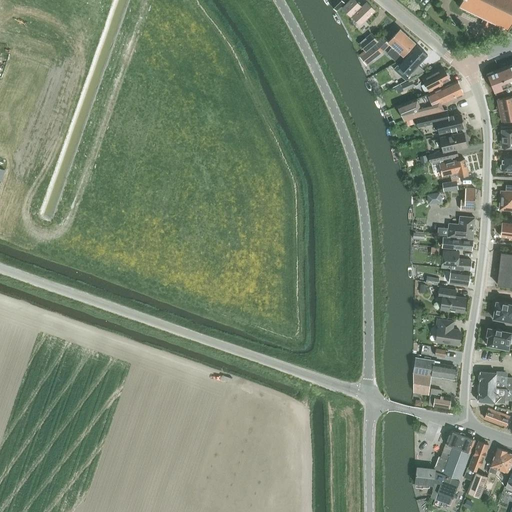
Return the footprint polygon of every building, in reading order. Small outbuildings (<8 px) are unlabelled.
[(336,11),(345,3),(342,0),(334,0),(332,3),(336,11)] [(354,0),(350,0),(342,8),(352,17),(353,17),(361,25),(375,10),(367,2),(362,7),(354,0)] [(511,0),(462,0),(459,6),(483,18),(479,24),(480,24),(488,28),(491,24),(492,22),(508,30),(511,23),(511,22),(511,0)] [(403,55),(415,43),(400,29),(389,42),(384,37),(378,42),(376,44),(366,52),(373,60),(390,44),(393,46),(390,50),(395,55),(399,51),(403,55)] [(371,34),(359,43),(365,50),(366,52),(376,44),(378,42),(371,34)] [(398,64),(393,69),(406,80),(424,70),(418,65),(419,65),(419,64),(421,61),(422,62),(421,61),(428,54),(417,45),(413,50),(412,49),(407,54),(407,55),(407,54),(408,55),(399,65),(398,64)] [(511,84),(511,64),(510,65),(501,69),(488,74),(496,95),(503,93),(502,89),(511,84)] [(432,72),(422,78),(428,90),(449,79),(448,78),(449,77),(447,73),(445,73),(443,68),(433,74),(432,72)] [(464,94),(457,81),(428,94),(399,106),(406,120),(407,120),(412,119),(417,117),(420,116),(444,110),(441,105),(464,94)] [(404,91),(412,87),(409,82),(402,86),(404,91)] [(511,95),(497,99),(500,110),(511,107),(511,95)] [(511,107),(500,110),(502,121),(511,119),(511,107)] [(417,117),(416,118),(418,127),(437,123),(439,134),(465,128),(461,113),(449,116),(447,109),(444,110),(420,116),(417,117)] [(503,147),(511,146),(511,129),(502,130),(503,147)] [(443,152),(429,155),(430,163),(457,157),(456,150),(467,147),(464,133),(440,138),(443,152)] [(501,165),(501,168),(502,169),(502,171),(511,170),(511,154),(502,155),(502,163),(501,165)] [(456,161),(455,160),(440,164),(443,176),(451,174),(451,178),(459,176),(469,174),(465,159),(456,161)] [(444,191),(458,189),(456,181),(443,183),(444,191)] [(460,209),(474,210),(475,189),(466,188),(465,200),(461,200),(460,209)] [(511,192),(501,191),(500,202),(499,202),(498,207),(500,207),(500,209),(511,210),(511,192)] [(429,203),(441,201),(440,193),(428,195),(429,203)] [(438,227),(437,234),(447,235),(447,236),(452,237),(452,236),(458,237),(473,239),(475,217),(460,216),(459,224),(449,223),(448,228),(438,227)] [(511,237),(511,223),(502,223),(501,236),(511,237)] [(452,248),(472,250),(473,240),(453,238),(453,239),(445,238),(445,244),(453,245),(452,248)] [(443,250),(441,267),(470,270),(471,259),(458,258),(459,251),(443,250)] [(511,253),(501,253),(498,284),(511,285),(511,253)] [(467,285),(468,284),(470,273),(451,270),(449,283),(467,285)] [(427,276),(426,283),(437,285),(439,278),(427,276)] [(441,309),(464,313),(466,298),(455,296),(456,290),(440,288),(439,297),(442,297),(441,309)] [(511,303),(508,303),(503,302),(496,301),(496,302),(495,309),(493,309),(492,316),(494,316),(493,318),(511,321),(511,303)] [(459,330),(453,329),(454,321),(437,319),(436,327),(438,327),(436,342),(457,345),(459,343),(461,332),(459,330)] [(488,327),(488,329),(490,330),(489,334),(487,334),(487,335),(488,336),(487,345),(508,348),(509,348),(511,349),(511,331),(511,332),(501,330),(501,329),(496,328),(496,329),(488,327)] [(436,348),(435,355),(444,357),(446,350),(436,348)] [(414,373),(453,379),(455,368),(454,366),(437,363),(437,361),(416,357),(414,373)] [(507,374),(496,373),(479,372),(479,373),(478,374),(477,377),(479,378),(479,380),(480,380),(479,386),(511,388),(511,377),(507,377),(507,374)] [(429,395),(432,376),(414,373),(414,392),(429,395)] [(511,395),(511,388),(479,386),(479,392),(477,392),(477,393),(476,394),(476,397),(477,399),(477,401),(505,403),(505,400),(511,401),(511,395)] [(429,405),(449,409),(451,398),(441,397),(442,390),(431,389),(429,405)] [(484,418),(506,426),(510,416),(488,408),(484,418)] [(421,424),(418,431),(425,434),(427,427),(421,424)] [(437,492),(453,498),(475,439),(451,430),(441,457),(439,457),(435,468),(433,484),(432,484),(431,490),(437,492)] [(481,465),(489,445),(479,441),(469,466),(467,466),(464,476),(471,479),(477,463),(481,465)] [(498,469),(508,473),(511,463),(511,453),(507,452),(507,451),(499,448),(497,450),(490,466),(491,466),(488,472),(495,474),(498,469)] [(432,484),(433,484),(435,468),(417,466),(415,482),(432,484)] [(475,472),(467,492),(480,497),(488,477),(475,472)] [(435,499),(450,505),(453,498),(437,492),(435,499)]
